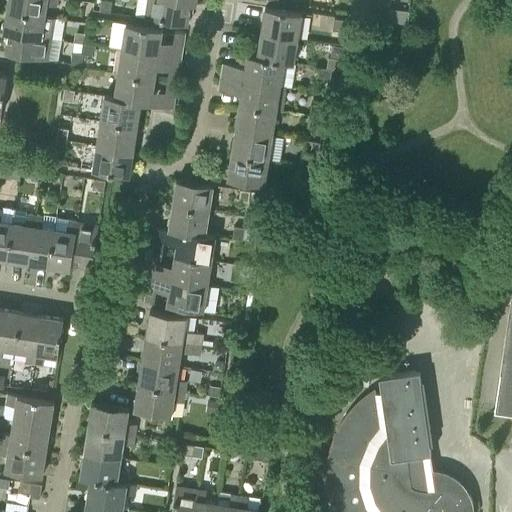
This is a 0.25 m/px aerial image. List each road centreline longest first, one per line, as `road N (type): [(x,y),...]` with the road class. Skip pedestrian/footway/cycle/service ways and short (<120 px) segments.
road 1 (residential): [(116,310),(148,178),(193,162),(212,48),(226,31),(231,0)]
road 2 (residential): [(53,511),(73,401),(106,378),(116,310)]
